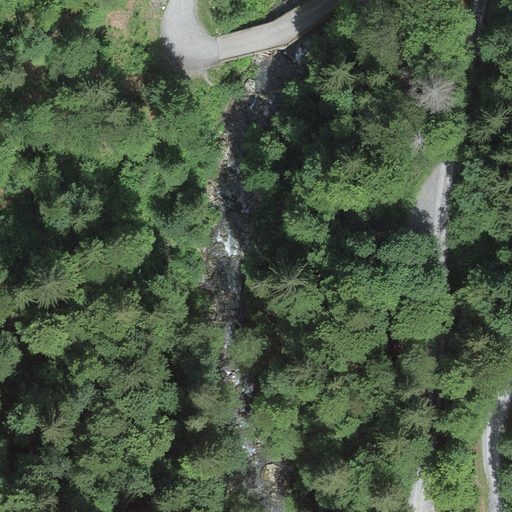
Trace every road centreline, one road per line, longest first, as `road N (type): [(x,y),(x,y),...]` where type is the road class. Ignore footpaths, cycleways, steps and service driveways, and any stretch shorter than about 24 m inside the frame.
road 1 (track): [(474,0),(440,200),(427,459),(417,511)]
road 2 (track): [(330,0),(276,36),(222,47),(192,36),(184,0)]
road 3 (track): [(502,511),(491,449),(496,411),(511,383)]
